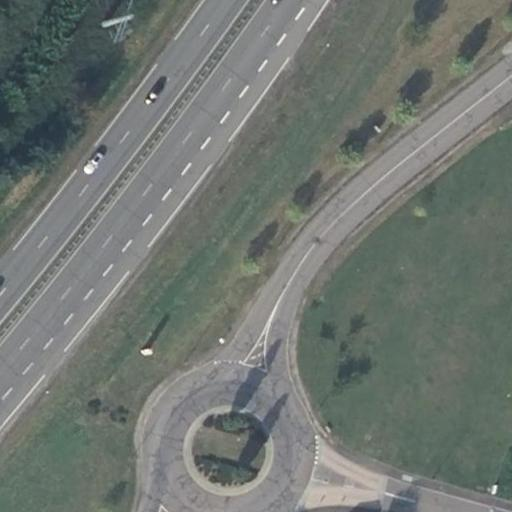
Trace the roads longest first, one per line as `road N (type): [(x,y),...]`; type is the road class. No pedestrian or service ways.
road 1 (trunk): [(0,417),(75,329),(311,0)]
road 2 (trunk): [(0,375),(291,0)]
road 3 (trunk): [(230,0),(0,299)]
road 4 (tertiary): [(294,282),(356,204),(511,79)]
road 5 (tertiary): [(294,282),(219,383)]
road 6 (tertiary): [(284,406),(281,346),(294,282)]
road 7 (residential): [(403,501),(299,433)]
road 8 (residential): [(280,503),(403,501)]
